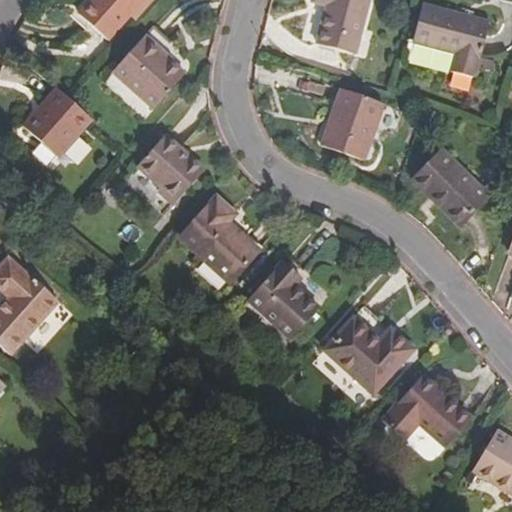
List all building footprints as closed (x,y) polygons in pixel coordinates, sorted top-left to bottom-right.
[(108,43),(145,0),(92,0),(78,17),(108,43)] [(326,8),(317,44),(357,54),(369,0),(312,0),(312,5),(326,8)] [(489,24),(421,7),(412,43),(409,42),(407,52),(410,52),(409,63),(451,73),(451,74),(475,80),(489,24)] [(153,116),(183,80),(140,43),(110,78),(153,116)] [(324,149),(367,164),(387,107),(344,92),(324,149)] [(59,158),(75,141),(90,125),(69,106),(58,94),(22,132),(54,163),(59,158)] [(75,141),(59,158),(70,169),(86,152),(75,141)] [(181,163),(184,160),(165,142),(137,173),(161,196),(157,201),(173,216),(202,184),(181,163)] [(462,227),(492,194),(444,150),(414,182),(462,227)] [(235,287),(264,258),(234,228),(242,220),(224,203),(187,241),(235,287)] [(0,289),(12,300),(0,314),(0,343),(14,356),(61,300),(33,278),(33,279),(9,259),(0,270),(0,289)] [(284,268),(250,306),(293,344),(320,314),(296,292),(303,284),(284,268)] [(415,355),(398,339),(388,351),(355,324),(327,356),(378,400),(415,355)] [(437,401),(441,396),(422,381),(418,386),(437,401)] [(471,422),(441,396),(437,401),(418,386),(384,426),(405,445),(419,428),(447,451),(471,422)] [(511,495),(511,443),(498,435),(476,475),(511,495)]
